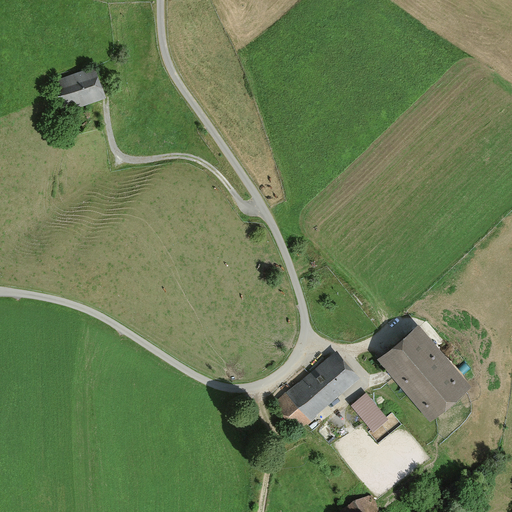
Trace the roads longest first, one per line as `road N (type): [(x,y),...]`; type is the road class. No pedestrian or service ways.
road 1 (track): [(0,291),(89,310),(230,388),(270,380),(299,349),(304,314),(282,246),(170,67),(161,0)]
road 2 (track): [(104,90),(120,156),(191,157),(211,167),(245,206),(263,207)]
road 3 (track): [(261,511),(272,434),(253,387)]
